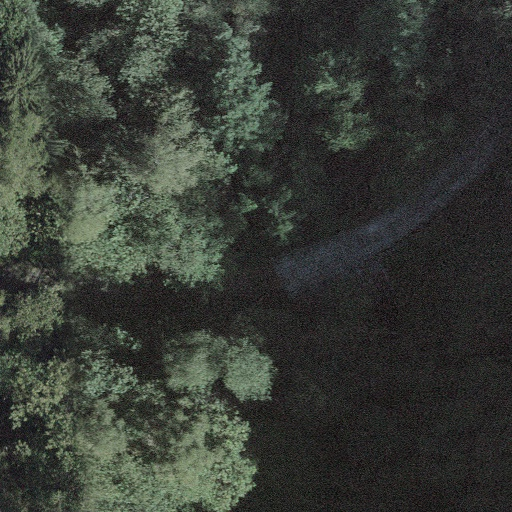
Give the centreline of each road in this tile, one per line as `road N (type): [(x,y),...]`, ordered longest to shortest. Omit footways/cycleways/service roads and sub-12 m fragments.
road 1 (track): [(0,281),(66,289),(289,284),(368,253)]
road 2 (track): [(368,253),(511,83)]
